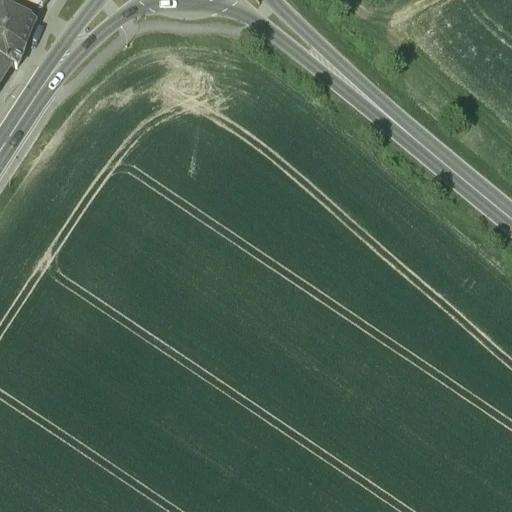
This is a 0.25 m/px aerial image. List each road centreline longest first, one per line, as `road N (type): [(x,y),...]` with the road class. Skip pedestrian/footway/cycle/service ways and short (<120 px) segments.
road 1 (primary): [(250,0),(511,222)]
road 2 (primary): [(118,0),(61,57),(0,150)]
road 3 (track): [(511,144),(407,58),(404,46)]
